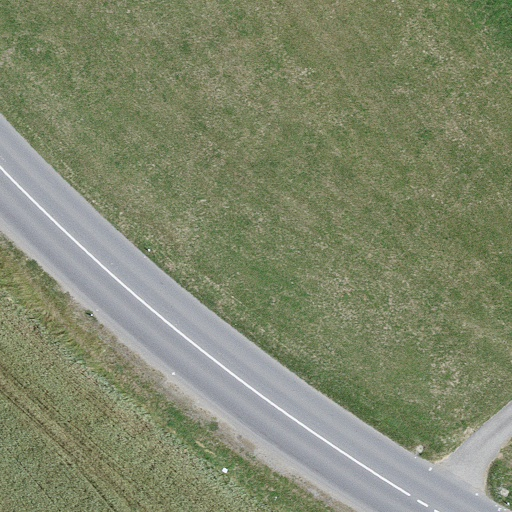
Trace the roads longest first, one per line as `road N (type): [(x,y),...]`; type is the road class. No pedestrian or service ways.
road 1 (secondary): [(0,167),(105,274),(249,389),(404,491)]
road 2 (residential): [(404,491),(511,418)]
